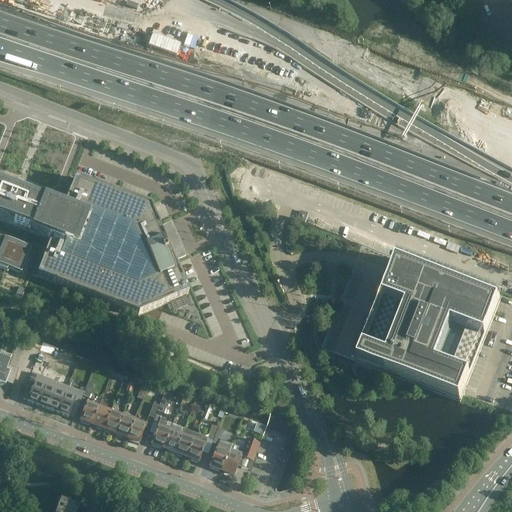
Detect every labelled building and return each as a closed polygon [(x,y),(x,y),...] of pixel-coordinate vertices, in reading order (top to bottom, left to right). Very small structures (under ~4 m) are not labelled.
[(477,38),(481,26),(481,27),(476,25),(471,36),(477,38)] [(482,40),(487,29),(486,30),(481,28),(482,26),(481,26),(477,38),(482,40)] [(488,42),(492,31),(492,32),(487,30),(487,29),(482,40),(488,42)] [(493,45),(498,33),(497,34),(492,32),(493,31),(492,31),(488,42),(493,45)] [(499,47),(504,35),(503,35),(503,36),(498,34),(498,33),(493,45),(499,47)] [(505,49),(509,38),(509,39),(503,37),(504,36),(504,35),(499,47),(505,49)] [(172,258),(179,255),(167,228),(160,231),(159,228),(158,228),(150,208),(75,179),(74,179),(60,215),(0,191),(0,220),(51,241),(45,254),(36,276),(36,277),(97,301),(138,317),(139,317),(188,295),(173,262),(174,262),(172,258)] [(308,215),(301,212),(297,220),(305,223),(308,215)] [(500,301),(362,246),(344,239),(340,250),(358,257),(333,322),(322,348),(358,363),(460,403),(500,301)] [(0,241),(0,268),(5,270),(6,266),(15,244),(14,246),(6,243),(6,241),(5,242),(0,241)] [(6,266),(5,270),(6,269),(16,273),(17,271),(23,274),(31,254),(28,253),(28,251),(24,250),(24,248),(23,249),(15,246),(15,244),(6,266)] [(187,297),(170,304),(174,312),(190,305),(187,297)] [(131,357),(134,348),(127,345),(123,354),(131,357)] [(7,384),(13,368),(8,366),(10,361),(11,356),(1,352),(0,354),(0,383),(4,384),(4,383),(7,384)] [(12,386),(18,370),(13,368),(7,384),(12,386)] [(32,373),(26,388),(32,390),(27,402),(38,406),(48,380),(32,374),(32,373)] [(48,380),(38,406),(48,410),(58,384),(48,380)] [(142,401),(149,382),(149,381),(144,380),(137,399),(142,401)] [(130,382),(126,392),(131,393),(134,384),(130,382)] [(83,396),(89,398),(94,385),(88,383),(83,396)] [(58,384),(48,410),(58,414),(68,388),(58,384)] [(68,388),(58,414),(68,418),(73,406),(78,408),(83,396),(84,393),(83,393),(83,394),(68,388)] [(92,425),(99,406),(92,404),(93,402),(88,400),(79,422),(89,426),(90,425),(92,425)] [(154,419),(159,406),(153,404),(148,417),(149,417),(154,419)] [(103,431),(110,411),(99,406),(92,425),(97,427),(96,429),(103,431)] [(165,409),(159,406),(154,419),(160,422),(161,419),(165,409)] [(115,434),(122,415),(110,411),(103,431),(110,434),(110,433),(115,434)] [(127,439),(134,420),(122,415),(115,434),(116,435),(115,436),(121,439),(122,437),(127,439)] [(163,449),(170,430),(163,428),(166,421),(161,419),(160,422),(159,424),(151,446),(161,450),(161,448),(163,449)] [(141,423),(134,420),(127,439),(129,440),(128,441),(138,445),(147,423),(142,421),(141,423)] [(174,455),(181,435),(183,430),(184,430),(184,429),(172,425),(170,430),(163,449),(168,451),(167,452),(174,455)] [(213,442),(218,429),(212,427),(208,437),(207,440),(213,442)] [(223,431),(218,429),(213,442),(218,444),(218,445),(219,443),(223,431)] [(195,435),(184,430),(183,430),(181,435),(174,455),(181,458),(181,456),(186,458),(195,435)] [(206,442),(207,440),(208,437),(203,436),(203,437),(195,435),(186,458),(188,459),(188,460),(198,464),(206,444),(206,442)] [(231,445),(228,453),(222,472),(223,472),(223,474),(233,478),(240,458),(252,462),(259,445),(247,440),(243,450),(231,445)] [(223,445),(219,443),(218,445),(217,446),(209,469),(219,472),(220,471),(222,472),(228,453),(222,450),(222,448),(223,445)] [(279,490),(291,451),(280,448),(269,487),(279,490)] [(77,511),(79,509),(78,509),(72,507),(72,506),(60,502),(60,503),(56,511),(77,511)]
